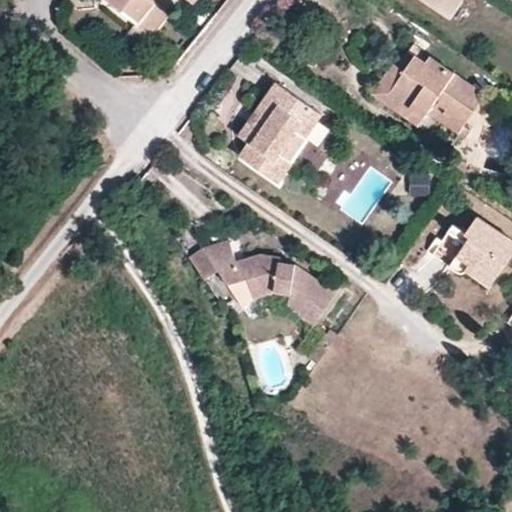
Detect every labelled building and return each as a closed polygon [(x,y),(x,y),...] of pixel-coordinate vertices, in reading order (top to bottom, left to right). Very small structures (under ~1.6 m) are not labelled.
[(108,0),(137,23),(154,0),(108,0)] [(154,0),(137,23),(136,24),(156,39),(186,0),(154,0)] [(442,0),(437,8),(451,17),(462,0),(442,0)] [(408,47),(397,62),(406,68),(390,91),(424,114),(429,108),(459,129),(484,91),(429,54),(425,59),(408,47)] [(418,123),(424,114),(390,91),(406,68),(397,62),(394,60),(372,92),(418,123)] [(323,112),(277,79),(256,110),(268,119),(264,127),(251,117),(241,131),(251,139),(242,152),(281,178),(294,161),(280,151),(296,129),(306,136),(323,112)] [(511,250),(511,239),(476,214),(465,229),(453,221),(441,238),(436,234),(425,249),(461,274),(466,267),(489,284),(511,250)] [(261,251),(247,254),(249,263),(236,265),(235,257),(229,237),(203,244),(218,267),(227,280),(248,276),(255,293),(274,287),(288,290),(288,301),(314,320),(336,289),(294,261),(279,258),(279,253),(261,251)] [(218,267),(203,244),(189,255),(204,277),(218,267)] [(247,254),(235,257),(236,265),(249,263),(247,254)] [(334,334),(328,329),(317,344),(324,349),(334,334)]
